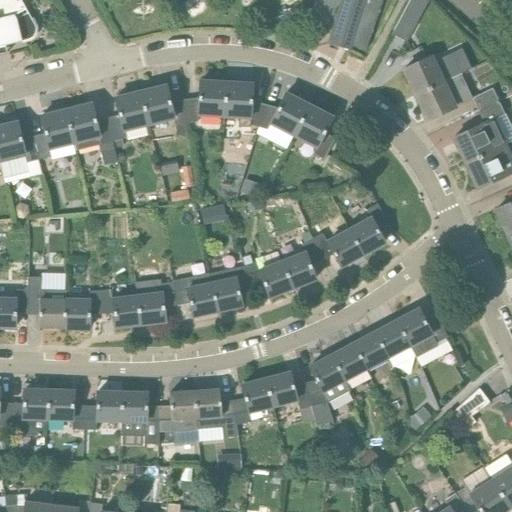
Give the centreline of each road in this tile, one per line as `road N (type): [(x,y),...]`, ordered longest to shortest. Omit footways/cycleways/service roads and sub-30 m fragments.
road 1 (residential): [(0,363),(191,367),(256,351),(373,298),(456,239)]
road 2 (residential): [(104,59),(225,45),(304,63),(352,89)]
road 3 (residential): [(456,239),(408,143),(352,89)]
road 4 (residential): [(511,368),(456,239)]
